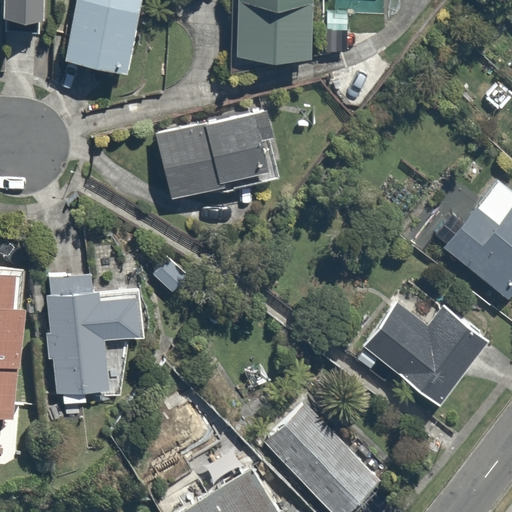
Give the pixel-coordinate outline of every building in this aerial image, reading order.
[(47,0),(5,0),(6,16),(47,17),(47,0)] [(147,0),(76,0),(65,55),(134,69),(147,0)] [(318,0),(241,0),(239,52),(317,54),(318,0)] [(511,1),(500,17),(511,26),(511,1)] [(261,105),(156,132),(173,197),(278,170),(261,105)] [(511,181),(499,171),(443,246),(511,297),(511,181)] [(425,204),(400,238),(421,254),(447,220),(425,204)] [(170,250),(149,272),(172,294),(193,272),(170,250)] [(56,393),(61,393),(62,404),(90,402),(89,390),(112,389),(108,339),(142,336),(138,285),(103,287),(102,268),(46,272),(56,393)] [(11,271),(0,270),(0,420),(16,422),(24,309),(9,308),(11,271)] [(399,299),(365,344),(444,402),(496,332),(448,297),(430,322),(399,299)] [(306,397),(265,439),(338,511),(345,511),(384,473),(306,397)] [(175,511),(174,511),(284,511),(254,463),(175,511)]
